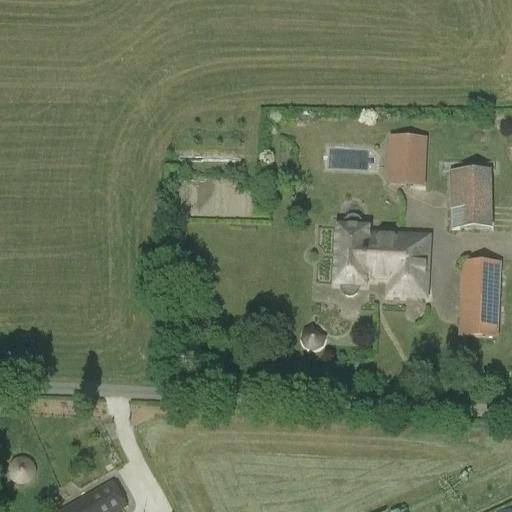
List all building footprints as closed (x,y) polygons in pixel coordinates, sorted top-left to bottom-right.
[(427,140),(387,138),(385,188),(424,190),(427,140)] [(489,174),(450,174),(451,207),(451,233),(489,232),(489,174)] [(366,232),(362,232),(362,226),(361,222),(357,219),(352,218),(348,219),(345,222),(343,225),(343,231),(338,231),(335,286),(340,286),(340,291),(341,295),(343,298),(349,301),(353,299),(357,296),(358,293),(358,287),(363,288),(364,282),(389,283),(388,298),(424,299),(427,241),(366,238),(366,232)] [(458,340),(496,341),(498,265),(460,264),(459,327),(458,340)] [(121,511),(127,509),(112,483),(60,511),(121,511)]
